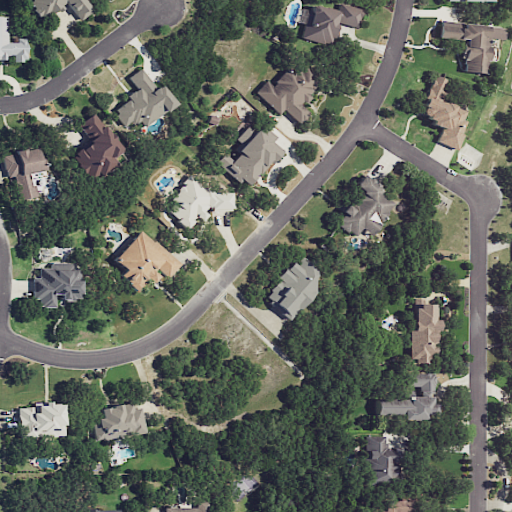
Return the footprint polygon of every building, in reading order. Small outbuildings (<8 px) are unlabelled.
[(77,20),(91,12),(83,0),(31,0),(27,3),(38,20),(66,3),(77,20)] [(335,22),(356,28),(361,8),(339,3),(337,11),(309,3),(300,38),(329,46),(335,22)] [(5,16),(0,16),(0,60),(12,60),(12,61),(25,61),(25,38),(16,38),(16,42),(5,42),(5,16)] [(436,37),(462,40),(459,70),(484,74),(488,38),(501,40),(502,28),(438,20),(436,37)] [(254,92),(277,114),(281,109),(297,124),(308,113),(300,105),(308,96),(305,93),(316,81),(294,60),(271,86),(265,81),(254,92)] [(172,103),(158,84),(154,88),(139,68),(127,77),(135,88),(124,96),(127,100),(112,111),(124,127),(132,121),(138,129),(172,103)] [(454,149),(464,121),(461,119),(464,110),(441,102),(444,93),(440,91),(444,79),(432,75),(416,116),(441,125),(434,142),(454,149)] [(77,124),(89,141),(70,155),(88,181),(124,156),(92,112),(77,124)] [(277,151),(247,124),(234,139),(241,145),(229,159),(222,152),(214,161),(244,188),(277,151)] [(16,200),(33,197),(29,173),(41,171),(36,148),(0,155),(5,178),(11,177),(16,200)] [(230,208),(229,192),(208,193),(208,187),(198,188),(197,177),(178,178),(179,197),(172,197),(173,227),(192,226),(191,219),(203,218),(203,210),(230,208)] [(371,236),(393,198),(358,177),(353,186),(361,191),(350,209),(345,206),(334,225),(353,237),(358,228),(371,236)] [(178,264),(139,229),(112,260),(122,269),(118,274),(134,287),(144,276),(147,280),(157,269),(166,277),(178,264)] [(288,320),(316,289),(307,281),(315,272),(297,256),(261,296),(288,320)] [(79,301),(80,264),(49,263),(49,268),(38,268),(38,278),(31,278),(31,299),(37,299),(37,308),(55,308),(55,300),(79,301)] [(409,363),(428,363),(428,355),(435,355),(435,304),(419,304),(419,298),(409,298),(409,363)] [(374,397),(374,416),(396,416),(396,419),(423,419),(423,415),(434,415),(434,398),(432,398),(432,373),(407,373),(407,386),(417,386),(417,397),(374,397)] [(63,403),(32,403),(32,407),(18,407),(18,437),(63,437),(63,403)] [(143,433),(140,408),(132,409),(131,403),(98,407),(100,418),(91,419),(94,440),(143,433)] [(363,436),(364,482),(393,482),(393,464),(400,464),(399,448),(384,448),(383,436),(363,436)] [(205,511),(206,501),(193,501),(193,507),(163,507),(163,511),(205,511)] [(407,511),(407,501),(383,501),(383,508),(371,508),(371,511),(407,511)]
